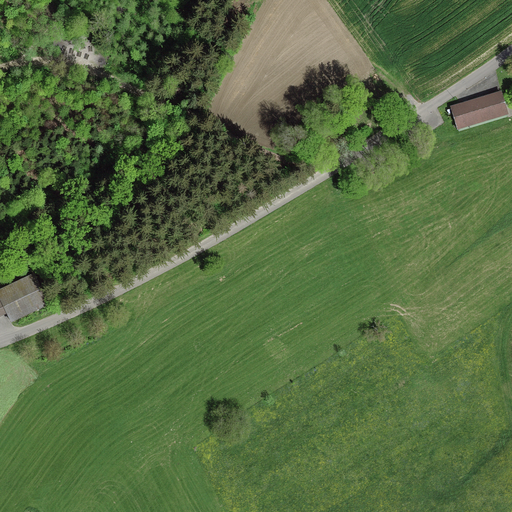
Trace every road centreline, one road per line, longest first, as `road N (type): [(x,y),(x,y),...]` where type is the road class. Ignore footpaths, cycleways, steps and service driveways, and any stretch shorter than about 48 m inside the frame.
road 1 (residential): [(511,49),(204,247),(0,341)]
road 2 (track): [(324,174),(100,73),(57,60),(0,67)]
